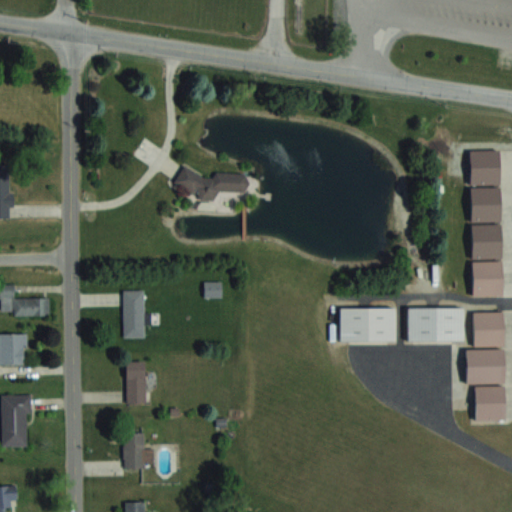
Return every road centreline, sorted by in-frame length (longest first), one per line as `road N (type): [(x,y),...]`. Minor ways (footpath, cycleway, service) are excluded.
road 1 (tertiary): [(76,511),(70,32)]
road 2 (tertiary): [(511,97),(70,32)]
